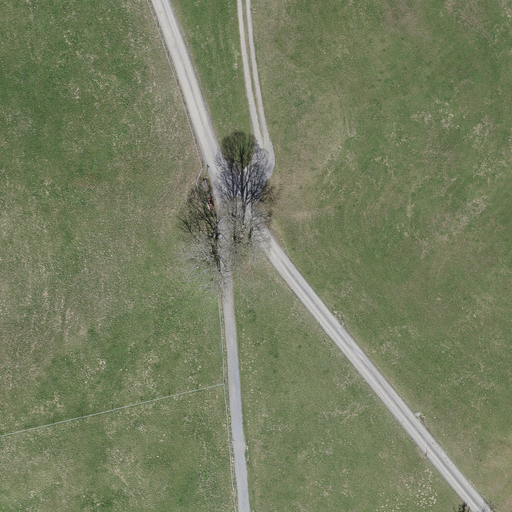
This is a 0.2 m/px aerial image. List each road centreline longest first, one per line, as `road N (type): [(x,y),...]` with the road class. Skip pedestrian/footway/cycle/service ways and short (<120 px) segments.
road 1 (track): [(483,511),(243,214)]
road 2 (track): [(254,511),(234,290),(243,214)]
road 3 (track): [(243,214),(163,0)]
road 4 (track): [(243,214),(253,115),(249,0)]
